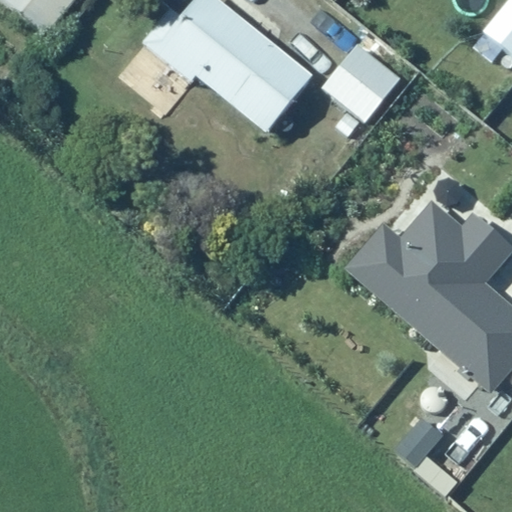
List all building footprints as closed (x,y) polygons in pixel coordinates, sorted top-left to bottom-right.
[(0,0),(0,2),(43,41),(79,0),(0,0)] [(172,9),(141,45),(191,90),(199,81),(268,142),(318,85),(222,0),(198,0),(183,18),(172,9)] [(511,0),(510,0),(483,34),(511,57),(511,0)] [(357,44),(322,91),(369,127),(405,80),(357,44)] [(383,233),(343,282),(487,407),(511,379),(511,316),(484,292),(511,262),(511,256),(473,223),(461,236),(432,211),(399,247),(383,233)]
